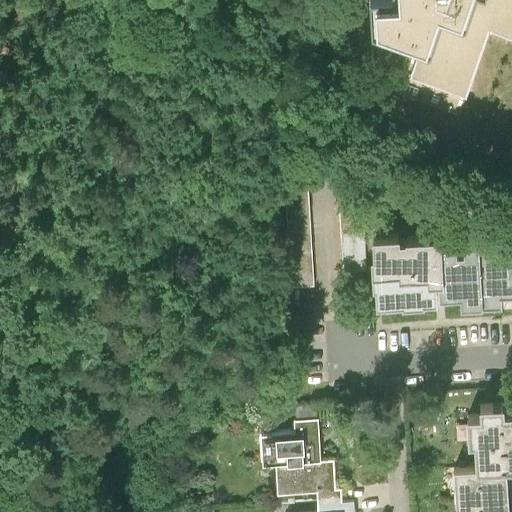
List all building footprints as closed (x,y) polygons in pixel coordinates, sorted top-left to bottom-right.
[(511,0),(364,0),(364,3),(397,13),(429,22),(407,97),(459,112),(488,29),(511,35),(511,0)] [(358,151),(335,153),(343,270),(365,267),(363,230),(358,151)] [(306,166),(283,167),(290,284),(314,282),(306,166)] [(464,297),(482,296),(481,240),(462,241),(462,249),(456,249),(456,241),(441,241),(441,233),(398,234),(398,232),(375,232),(376,297),(436,295),(435,288),(447,288),(464,287),(464,297)] [(511,235),(481,240),(482,296),(501,292),(501,282),(509,282),(511,282),(511,235)] [(481,429),(482,457),(509,456),(511,456),(511,403),(506,404),(506,396),(484,397),(485,405),(473,406),(474,429),(481,429)] [(267,448),(282,448),(325,446),(324,405),(299,406),(299,418),(266,419),(267,448)] [(324,487),(347,486),(347,473),(340,473),(339,446),(325,446),(282,448),(283,476),(323,475),(324,487)] [(511,511),(511,490),(509,456),(482,457),(460,459),(462,511),(511,511)] [(359,511),(359,486),(347,486),(324,487),(324,498),(294,499),(294,511),(359,511)]
